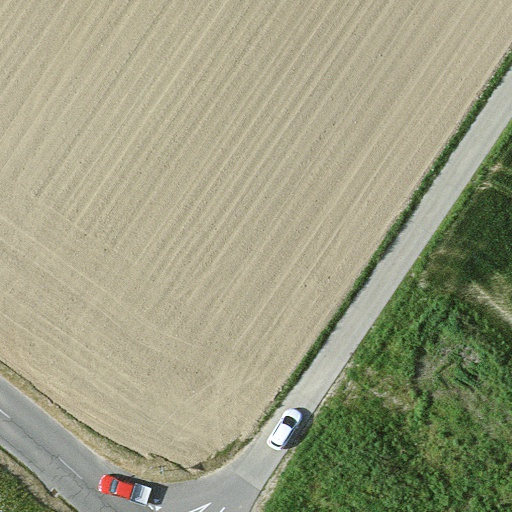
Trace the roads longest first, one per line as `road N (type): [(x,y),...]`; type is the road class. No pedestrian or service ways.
road 1 (unclassified): [(212,511),(511,79)]
road 2 (tertiary): [(0,412),(119,511)]
